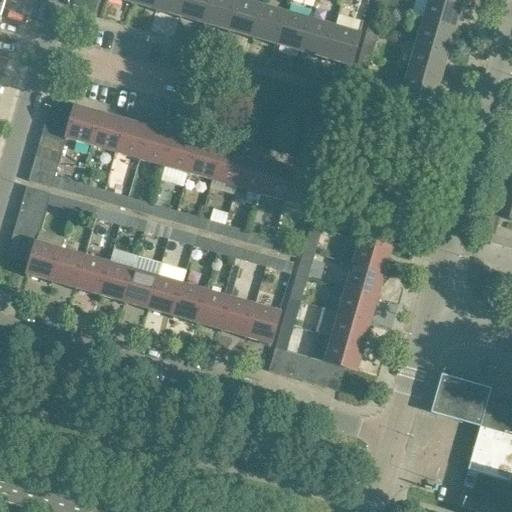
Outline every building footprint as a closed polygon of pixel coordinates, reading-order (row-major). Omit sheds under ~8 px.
[(131,0),(130,4),(155,11),(157,0),(131,0)] [(157,0),(155,11),(179,18),(184,0),(157,0)] [(184,0),(179,18),(204,25),(211,0),(184,0)] [(211,0),(204,25),(229,32),(237,0),(211,0)] [(237,0),(229,32),(253,39),(263,6),(241,0),(237,0)] [(385,9),(387,0),(375,0),(374,6),(385,9)] [(428,0),(423,20),(447,27),(454,29),(461,4),(446,0),(428,0)] [(253,39),(278,46),(287,13),(263,6),(253,39)] [(378,33),(385,9),(374,6),(367,30),(378,33)] [(278,46),(302,53),(312,20),(287,13),(278,46)] [(337,27),(312,20),(302,53),(327,60),(337,27)] [(454,29),(447,27),(423,20),(416,44),(447,53),(454,29)] [(348,69),(349,70),(350,70),(360,34),(337,27),(327,60),(349,67),(348,69)] [(371,58),(378,33),(367,30),(360,55),(371,58)] [(447,54),(447,53),(416,44),(409,69),(441,78),(447,54)] [(364,82),(371,58),(360,55),(353,79),(364,82)] [(409,69),(402,93),(434,102),(441,78),(409,69)] [(357,107),(364,82),(353,79),(346,104),(357,107)] [(427,126),(434,102),(402,93),(395,117),(393,116),(393,118),(429,129),(430,127),(427,126)] [(88,149),(89,147),(98,115),(76,108),(77,106),(75,105),(71,119),(68,131),(65,143),(88,149)] [(45,125),(68,131),(71,119),(48,113),(45,125)] [(122,122),(98,115),(89,147),(88,149),(112,156),(122,122)] [(147,129),(122,122),(112,156),(137,163),(147,129)] [(45,125),(41,136),(65,143),(68,131),(45,125)] [(172,136),(147,129),(137,163),(162,170),(172,136)] [(41,136),(38,148),(61,154),(65,143),(41,136)] [(196,143),(172,136),(162,170),(187,177),(196,143)] [(221,150),(196,143),(187,177),(211,184),(221,150)] [(58,166),(61,154),(38,148),(35,160),(58,166)] [(246,157),(221,150),(211,184),(236,191),(246,157)] [(270,164),(246,157),(236,191),(261,198),(270,164)] [(35,160),(32,169),(55,175),(58,166),(35,160)] [(295,171),(270,164),(261,198),(285,205),(295,171)] [(32,169),(28,182),(51,189),(54,178),(55,175),(32,169)] [(317,177),(295,171),(285,205),(309,211),(320,175),(318,174),(317,177)] [(54,178),(51,189),(75,196),(78,185),(54,178)] [(102,192),(78,185),(75,196),(99,203),(102,192)] [(102,192),(99,203),(124,210),(127,199),(130,189),(116,185),(114,195),(102,192)] [(27,188),(24,198),(47,205),(50,195),(27,188)] [(47,206),(71,213),(74,202),(50,195),(47,205),(47,206)] [(24,198),(20,210),(44,217),(47,206),(47,205),(24,198)] [(152,206),(127,199),(124,210),(149,217),(152,206)] [(71,213),(96,220),(99,209),(74,202),(71,213)] [(328,206),(318,203),(311,226),(322,229),(328,206)] [(152,206),(149,217),(173,224),(176,213),(152,206)] [(96,220),(120,227),(123,216),(99,209),(96,220)] [(20,210),(17,221),(40,228),(44,217),(20,210)] [(201,220),(176,213),(173,224),(198,231),(201,220)] [(120,227),(145,234),(148,223),(123,216),(120,227)] [(360,239),(392,248),(398,227),(401,228),(401,226),(365,216),(364,216),(364,218),(366,218),(360,239)] [(201,220),(198,231),(223,238),(226,227),(201,220)] [(17,221),(14,233),(37,240),(40,228),(17,221)] [(145,234),(169,241),(172,230),(148,223),(145,234)] [(315,253),(322,229),(311,226),(304,250),(315,253)] [(226,227),(223,238),(247,245),(250,234),(226,227)] [(169,241),(194,248),(197,237),(172,230),(169,241)] [(14,233),(10,244),(33,251),(36,242),(37,240),(14,233)] [(250,234),(247,245),(272,252),(275,241),(250,234)] [(194,248),(218,255),(221,244),(197,237),(194,248)] [(353,264),(385,273),(392,248),(360,239),(353,264)] [(299,248),(275,241),(272,252),(296,259),(299,248)] [(28,276),(51,283),(61,249),(36,242),(33,251),(30,264),(28,269),(25,278),(26,279),(27,279),(28,276)] [(30,264),(33,251),(10,244),(6,257),(30,264)] [(218,255),(243,262),(246,251),(221,244),(218,255)] [(51,283),(76,290),(85,256),(61,249),(51,283)] [(307,278),(315,253),(304,250),(297,275),(307,278)] [(243,262),(267,269),(270,258),(246,251),(243,262)] [(76,290),(100,297),(110,263),(85,256),(76,290)] [(294,265),(270,258),(267,269),(291,276),(294,265)] [(100,297),(125,304),(134,270),(110,263),(100,297)] [(377,298),(385,273),(353,264),(346,289),(377,298)] [(125,304),(149,311),(159,277),(134,270),(125,304)] [(300,303),(307,278),(297,275),(290,300),(300,303)] [(149,311),(174,318),(183,284),(159,277),(149,311)] [(174,318),(198,325),(208,291),(183,284),(174,318)] [(339,313),(370,322),(377,298),(346,289),(339,313)] [(198,325),(223,332),(232,298),(208,291),(198,325)] [(223,332),(247,339),(257,305),(232,298),(223,332)] [(293,327),(300,303),(290,300),(283,325),(293,327)] [(280,312),(257,305),(247,339),(268,345),(268,348),(270,348),(280,312)] [(363,347),(370,322),(339,313),(331,338),(363,347)] [(283,325),(276,349),(286,352),(293,327),(283,325)] [(359,374),(359,373),(359,372),(356,371),(363,347),(331,338),(324,363),(332,366),(344,369),(359,374)] [(286,352),(276,349),(275,349),(268,373),(281,376),(287,353),(286,352)] [(287,353),(281,376),(292,379),(299,356),(287,353)] [(292,379),(304,383),(310,359),(299,356),(292,379)] [(310,359),(304,383),(314,386),(321,362),(310,359)] [(314,386),(325,389),(332,366),(324,363),(321,362),(314,386)] [(332,366),(325,389),(337,392),(344,369),(332,366)] [(511,409),(487,402),(486,403),(488,404),(481,429),(480,429),(480,430),(481,430),(479,433),(469,470),(468,470),(468,471),(509,483),(511,472),(511,409)]
